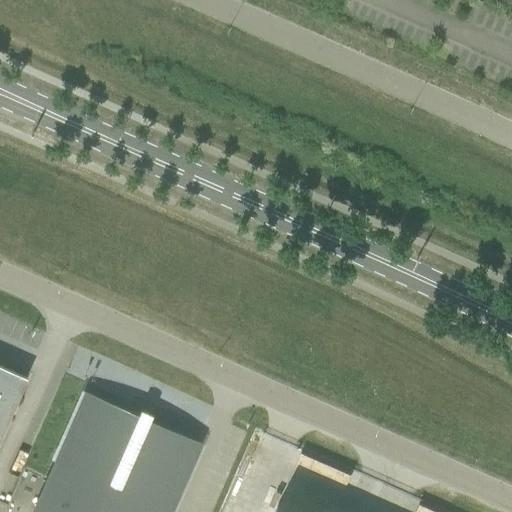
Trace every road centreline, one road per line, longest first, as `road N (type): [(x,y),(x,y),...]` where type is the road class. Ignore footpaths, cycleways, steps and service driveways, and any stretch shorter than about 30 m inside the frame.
road 1 (primary): [(511,327),(0,92)]
road 2 (unclassified): [(511,501),(0,280)]
road 3 (unclassified): [(511,143),(191,0)]
